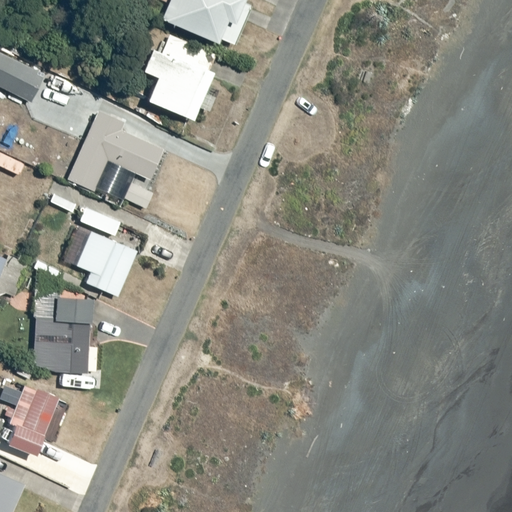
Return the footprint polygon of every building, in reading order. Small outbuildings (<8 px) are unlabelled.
[(249,0),(174,0),(166,19),(223,43),(233,20),(240,23),(249,0)] [(158,44),(147,70),(162,77),(151,100),(197,120),(219,71),(178,52),(158,44)] [(47,72),(0,49),(0,85),(33,102),(47,72)] [(74,163),(73,166),(68,179),(96,190),(108,160),(152,178),(164,147),(93,118),(74,163)] [(24,161),(0,150),(0,165),(19,174),(24,161)] [(155,192),(133,182),(125,200),(147,210),(155,192)] [(123,221),(86,204),(80,218),(117,235),(123,221)] [(75,223),(60,259),(91,271),(87,282),(120,296),(139,249),(75,223)] [(18,261),(0,253),(0,297),(3,299),(18,261)] [(58,321),(95,323),(96,297),(59,296),(59,316),(58,321)] [(58,321),(59,316),(37,315),(35,370),(68,371),(67,385),(104,387),(105,373),(99,373),(100,346),(94,346),(95,323),(58,321)] [(12,422),(46,433),(59,396),(25,385),(12,422)] [(46,433),(12,422),(5,444),(39,455),(46,433)] [(0,511),(4,511),(17,481),(0,473),(0,511)]
